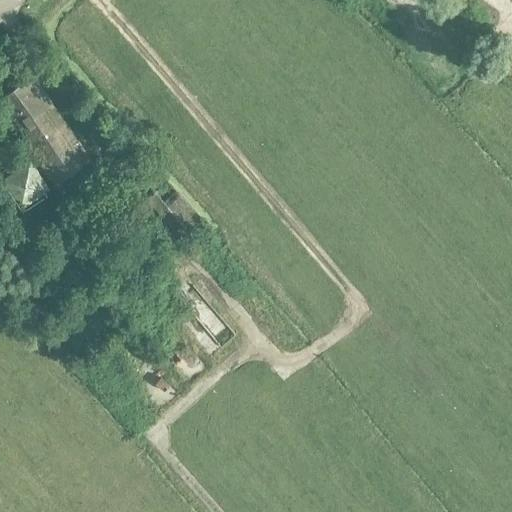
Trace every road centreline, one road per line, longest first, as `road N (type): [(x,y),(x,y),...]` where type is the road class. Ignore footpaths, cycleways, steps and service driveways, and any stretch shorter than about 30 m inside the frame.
road 1 (track): [(100,0),(359,308),(284,369),(186,257)]
road 2 (track): [(257,338),(155,432),(222,511)]
